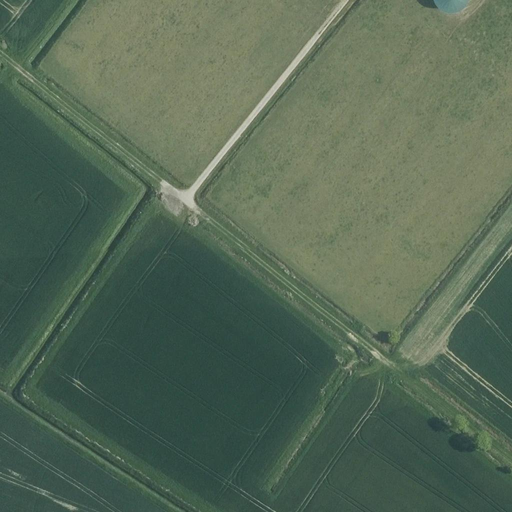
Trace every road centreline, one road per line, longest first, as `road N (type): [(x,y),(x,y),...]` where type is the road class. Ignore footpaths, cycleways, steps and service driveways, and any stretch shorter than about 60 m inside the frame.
road 1 (track): [(0,54),(511,461)]
road 2 (track): [(184,201),(347,0)]
